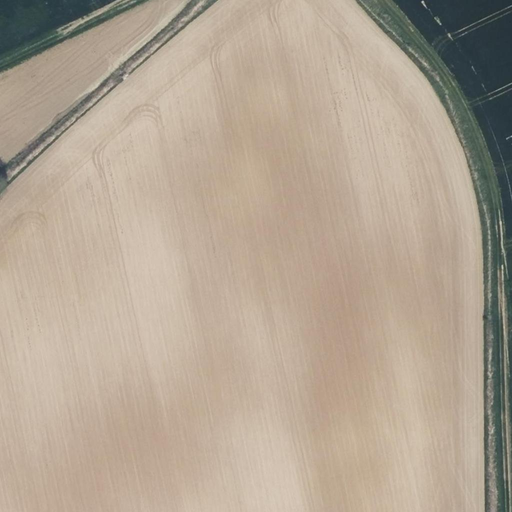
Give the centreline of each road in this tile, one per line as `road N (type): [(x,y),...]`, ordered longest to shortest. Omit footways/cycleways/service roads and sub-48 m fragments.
road 1 (track): [(383,0),(441,61),(494,180),(508,511)]
road 2 (track): [(0,63),(133,0)]
